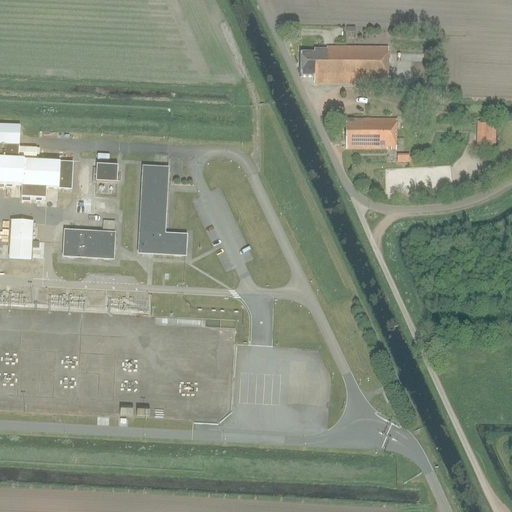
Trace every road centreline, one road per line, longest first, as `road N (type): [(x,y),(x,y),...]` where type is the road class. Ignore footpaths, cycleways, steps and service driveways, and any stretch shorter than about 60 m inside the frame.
road 1 (unclassified): [(496,511),(361,217),(361,201)]
road 2 (tertiary): [(361,201),(260,0)]
road 3 (tertiary): [(511,180),(447,206),(361,201)]
